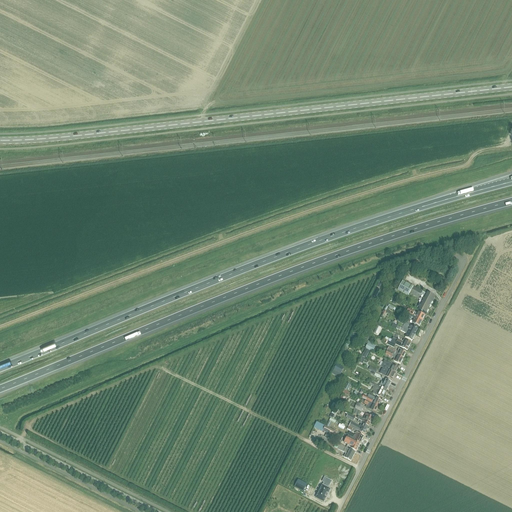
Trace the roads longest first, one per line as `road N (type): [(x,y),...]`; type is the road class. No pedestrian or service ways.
road 1 (track): [(0,327),(317,210),(467,166),(511,140)]
road 2 (motorway): [(0,389),(343,253),(511,201)]
road 3 (motorway): [(511,182),(328,239),(0,369)]
road 4 (primary): [(0,140),(511,86)]
road 5 (residential): [(337,511),(460,258)]
road 6 (track): [(359,467),(162,368)]
road 7 (tertiary): [(155,511),(0,434)]
